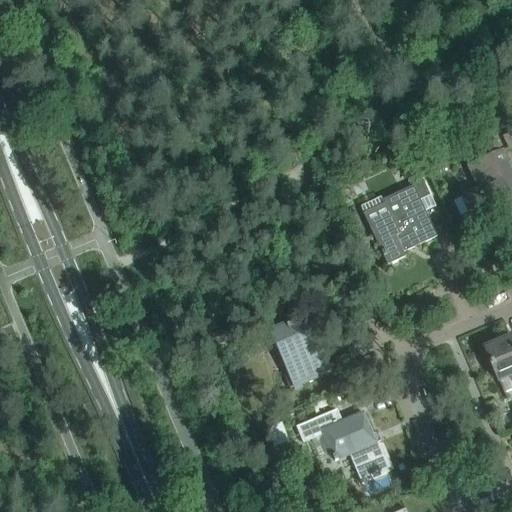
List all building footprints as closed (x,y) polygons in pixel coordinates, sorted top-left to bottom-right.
[(462,198),(466,207),(474,225),(502,212),(499,206),(511,200),(511,173),(502,152),(501,153),(495,140),(470,150),(476,164),(476,165),(486,186),(462,198)] [(420,180),(410,159),(397,165),(407,186),(420,180)] [(403,253),(436,237),(413,188),(383,202),(388,213),(368,224),(388,266),(405,258),(403,253)] [(317,352),(304,319),(271,333),(288,373),(295,370),(302,384),(312,380),(331,373),(321,350),(317,352)] [(223,329),(209,335),(214,348),(228,342),(223,329)] [(511,339),(511,338),(484,349),(503,394),(511,390),(511,339)] [(363,414),(342,423),(340,424),(334,412),(296,428),(303,444),(323,436),(335,463),(349,456),(361,485),(394,471),(382,442),(374,445),(371,436),(372,435),(363,414)]
